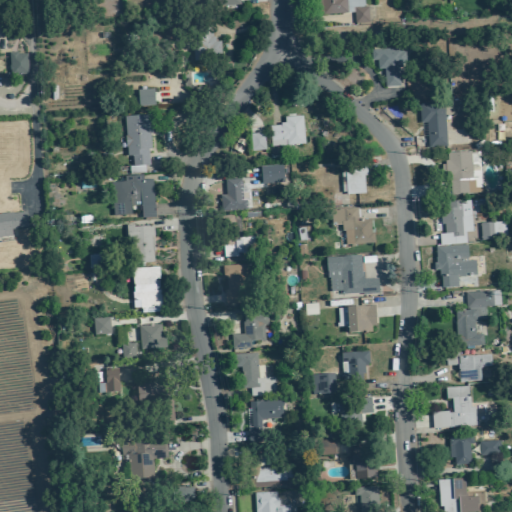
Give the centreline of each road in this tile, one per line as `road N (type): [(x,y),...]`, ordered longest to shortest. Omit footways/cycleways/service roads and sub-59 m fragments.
road 1 (residential): [(406,511),(396,390),(405,296),(399,172),(367,117),(312,75),(277,32)]
road 2 (residential): [(220,511),(214,433),(187,315),(181,210),(189,181),(277,32)]
